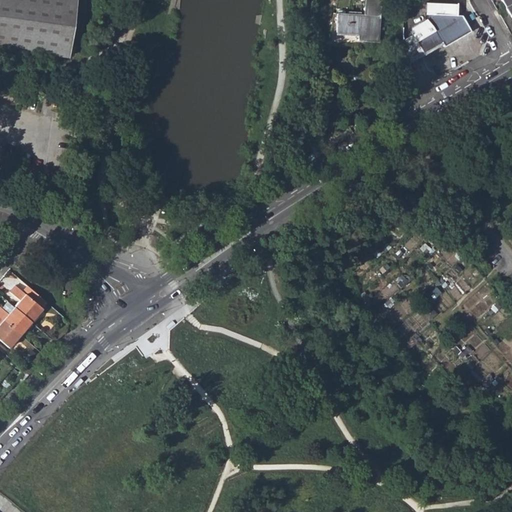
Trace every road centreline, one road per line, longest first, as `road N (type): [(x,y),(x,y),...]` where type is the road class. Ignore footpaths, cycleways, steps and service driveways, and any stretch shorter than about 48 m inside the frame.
road 1 (secondary): [(153,295),(511,66)]
road 2 (secondary): [(0,439),(131,313)]
